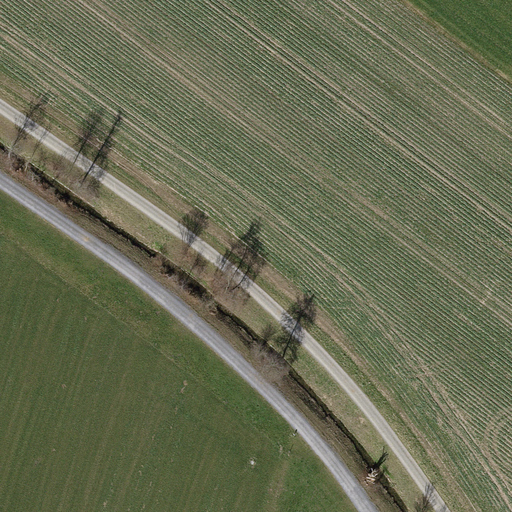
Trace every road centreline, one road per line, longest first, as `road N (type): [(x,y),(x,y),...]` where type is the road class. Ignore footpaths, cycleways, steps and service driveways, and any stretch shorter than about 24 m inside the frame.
road 1 (track): [(439,511),(387,432),(313,344),(226,263),(0,105)]
road 2 (track): [(0,181),(195,326),(279,407),(363,511)]
